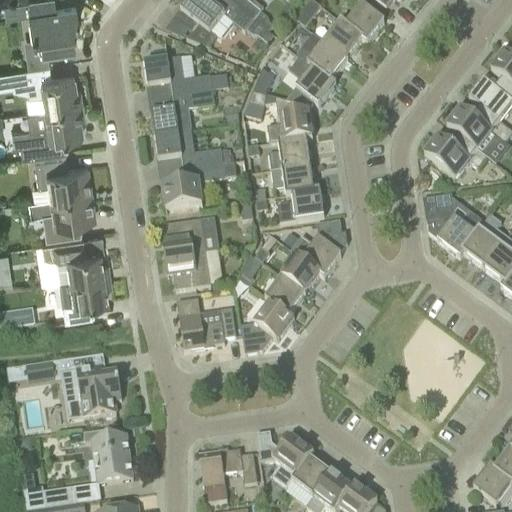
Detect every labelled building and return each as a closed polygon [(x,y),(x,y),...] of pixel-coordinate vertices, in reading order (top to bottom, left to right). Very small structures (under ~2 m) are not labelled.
[(26,4),(2,7),(4,20),(28,16),(31,42),(37,41),(39,57),(46,56),(54,55),(73,52),(71,35),(72,35),(71,27),(78,26),(75,8),(55,12),(53,0),(50,0),(33,3),(26,4)] [(264,33),(221,0),(201,0),(200,0),(191,0),(179,15),(190,23),(186,29),(193,35),(192,37),(187,44),(186,43),(186,44),(208,54),(215,42),(210,37),(223,20),(244,37),(246,35),(253,40),(258,41),(264,33)] [(221,0),(264,33),(269,37),(273,33),(268,22),(260,16),(263,13),(251,4),(254,0),(221,0)] [(370,0),(385,12),(393,1),(400,6),(404,0),(370,0)] [(304,32),(320,11),(311,4),(294,24),(304,32)] [(384,26),(368,14),(361,8),(345,29),(340,25),(340,26),(367,48),(384,26)] [(366,49),(367,48),(340,26),(323,47),(346,65),(362,45),(366,49)] [(264,33),(258,41),(267,48),(273,40),(269,37),(264,33)] [(323,47),(312,39),(301,53),(312,62),(307,68),(334,89),(335,88),(331,85),(346,65),(323,47)] [(180,62),(167,64),(166,55),(164,55),(165,57),(155,58),(156,66),(143,68),(147,92),(169,89),(171,102),(212,95),(220,94),(227,93),(225,79),(183,85),(180,62)] [(511,61),(505,56),(491,75),(511,91),(511,61)] [(307,68),(299,62),(288,76),(301,86),(285,105),(298,109),(309,112),(313,107),(318,111),(334,89),(307,68)] [(27,71),(0,75),(0,91),(11,90),(22,88),(20,73),(48,69),(48,68),(27,71)] [(511,91),(491,75),(490,75),(506,88),(499,97),(483,85),(468,103),(511,138),(511,137),(499,127),(511,110),(511,91)] [(50,82),(26,85),(26,88),(28,96),(28,98),(41,96),(43,113),(81,108),(79,93),(75,93),(73,78),(57,81),(50,82)] [(266,100),(273,83),(260,78),(252,97),(266,100)] [(214,109),(212,95),(220,94),(212,95),(171,102),(173,114),(150,117),(153,136),(157,135),(158,141),(190,136),(187,113),(214,109)] [(267,100),(266,100),(252,97),(243,120),(260,124),(264,111),(267,100)] [(285,105),(274,102),(267,100),(264,111),(275,109),(277,121),(279,120),(281,130),(266,132),(269,149),(277,147),(277,148),(312,143),(308,116),(300,117),(298,109),(285,105)] [(504,150),(511,139),(511,138),(468,103),(468,104),(484,116),(476,126),(461,113),(446,132),(477,156),(484,147),(492,153),(499,145),(504,150)] [(27,133),(10,135),(12,150),(19,149),(20,161),(37,159),(56,156),(66,154),(65,153),(56,155),(54,142),(63,141),(82,138),(80,123),(83,123),(81,108),(43,113),(43,114),(45,130),(27,133)] [(238,129),(238,125),(237,112),(222,114),(224,128),(228,128),(228,131),(238,129)] [(477,156),(446,132),(462,144),(454,154),(439,141),(424,160),(454,184),(468,167),(477,174),(486,163),(477,156)] [(221,154),(193,158),(190,136),(158,141),(159,147),(155,147),(158,166),(180,163),(182,175),(223,169),(242,167),(242,166),(230,168),(228,155),(221,155),(221,154)] [(306,145),(312,144),(312,143),(277,148),(279,158),(268,159),(270,176),(281,174),(310,170),(306,145)] [(248,161),(258,160),(256,150),(247,152),(248,161)] [(86,169),(67,172),(65,159),(33,163),(36,190),(47,189),(48,201),(90,195),(86,169)] [(224,183),(244,180),(242,167),(223,169),(182,175),(184,188),(161,191),(164,210),(168,209),(169,215),(200,211),(197,188),(224,184),(224,183)] [(319,194),(313,195),(310,170),(281,174),(270,176),(273,195),(284,193),(285,200),(319,195),(319,194)] [(74,224),(94,221),(90,195),(48,201),(50,215),(41,216),(45,242),(76,238),(74,224)] [(254,206),(265,204),(264,195),(253,196),(254,206)] [(292,208),(276,211),(279,229),(295,226),(323,222),(319,195),(285,200),(285,201),(291,201),(292,208)] [(424,216),(452,212),(451,199),(422,204),(424,216)] [(256,216),(266,215),(265,204),(254,206),(256,216)] [(241,226),(252,224),(251,211),(239,213),(241,226)] [(461,228),(454,223),(452,212),(424,216),(425,228),(426,228),(428,238),(437,245),(436,246),(458,262),(485,227),(470,216),(461,228)] [(496,234),(500,228),(490,220),(485,227),(458,262),(459,263),(463,258),(483,274),(506,242),(496,234)] [(168,252),(162,253),(164,264),(205,258),(202,242),(216,240),(214,223),(185,227),(165,230),(168,252)] [(345,238),(341,238),(339,226),(315,229),(317,242),(313,249),(301,241),(291,256),(297,260),(296,261),(324,282),(341,260),(339,259),(347,249),(345,238)] [(58,245),(39,247),(41,260),(49,262),(53,261),(57,285),(108,278),(107,266),(101,267),(99,254),(80,256),(78,242),(58,245)] [(501,294),(511,278),(511,246),(506,242),(483,274),(503,288),(500,293),(501,294)] [(260,252),(254,263),(261,268),(268,258),(260,252)] [(175,296),(210,291),(205,258),(164,264),(165,274),(171,274),(175,296)] [(324,283),(324,282),(296,261),(281,282),(304,300),(319,280),(324,283)] [(254,285),(247,280),(242,277),(238,284),(249,292),(254,285)] [(104,289),(110,288),(108,278),(57,285),(63,324),(91,320),(89,305),(106,303),(104,289)] [(511,278),(501,294),(511,302),(511,278)] [(9,280),(0,280),(0,292),(10,291),(9,280)] [(289,320),(304,300),(281,282),(265,304),(293,324),(294,323),(289,320)] [(221,327),(199,330),(196,304),(176,307),(183,356),(204,353),(204,352),(224,349),(223,343),(235,342),(231,313),(219,315),(221,327)] [(276,346),(293,324),(265,304),(265,305),(269,308),(253,330),(240,331),(244,360),(258,358),(258,357),(262,356),(272,343),(276,346)] [(0,333),(20,331),(18,320),(0,322),(0,333)] [(436,380),(455,396),(483,362),(452,337),(442,349),(432,341),(421,354),(431,362),(425,371),(436,380)] [(27,383),(53,380),(51,367),(25,370),(27,383)] [(117,378),(101,380),(100,372),(60,378),(63,400),(67,425),(115,418),(114,406),(121,405),(117,378)] [(126,441),(111,443),(110,434),(83,439),(85,448),(91,447),(97,489),(132,484),(126,441)] [(280,456),(271,448),(270,437),(255,439),(260,467),(271,465),(280,472),(273,482),(285,491),(294,480),(295,481),(292,485),(292,486),(312,458),(290,442),(280,456)] [(18,444),(15,445),(17,457),(19,456),(23,456),(28,449),(27,443),(18,444)] [(511,487),(511,454),(509,453),(494,473),(490,469),(489,470),(511,487)] [(253,459),(240,460),(239,455),(220,458),(219,456),(198,459),(205,508),(225,505),(221,479),(242,477),(244,489),(256,487),(255,478),(253,459)] [(310,464),(313,459),(312,458),(292,486),(313,502),(330,479),(310,464)] [(511,488),(511,487),(489,470),(472,492),(495,510),(511,488)] [(313,502),(306,511),(305,511),(323,511),(324,511),(326,511),(338,511),(355,490),(354,489),(354,490),(344,482),(341,487),(330,479),(313,502)] [(380,511),(375,508),(377,506),(355,490),(338,511),(380,511)] [(25,511),(57,511),(73,510),(70,493),(43,497),(42,492),(34,493),(23,495),(25,511)]
